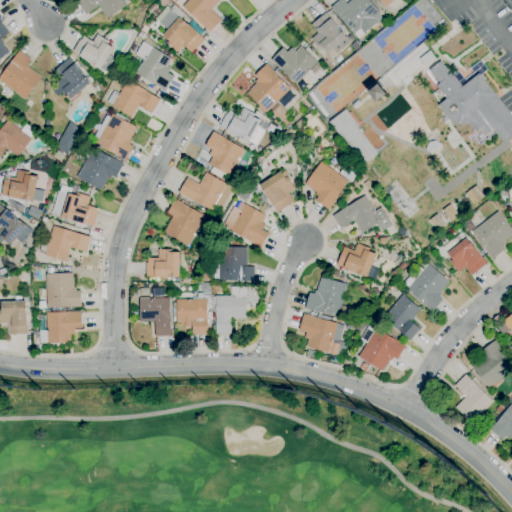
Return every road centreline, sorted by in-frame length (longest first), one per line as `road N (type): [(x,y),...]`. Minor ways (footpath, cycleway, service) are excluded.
road 1 (tertiary): [(0,366),(266,363),(406,407),(511,500)]
road 2 (residential): [(119,367),(120,286),(141,198),(202,98),(306,0)]
road 3 (residential): [(406,407),(444,343),(511,285)]
road 4 (residential): [(266,363),(308,245)]
